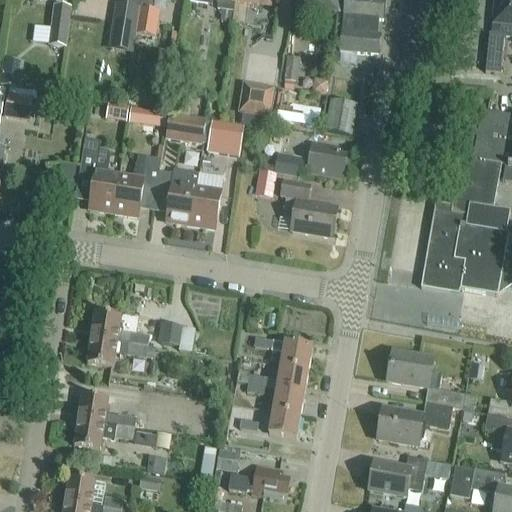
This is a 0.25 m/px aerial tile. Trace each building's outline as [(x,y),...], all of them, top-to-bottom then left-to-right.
[(128,0),(128,8),(120,7),(114,51),(135,54),(137,36),(140,12),(141,1),(141,0),(128,0)] [(236,5),(237,0),(188,0),(188,4),(212,7),(212,2),(218,3),(217,12),(234,14),(235,5),(236,5)] [(272,0),(237,0),(236,5),(272,10),(272,0)] [(341,16),(342,0),(301,0),(300,11),(341,16)] [(382,23),(384,2),(379,2),(378,0),(344,0),(339,54),(377,58),(379,38),(376,38),(378,23),(382,23)] [(511,39),(511,0),(496,0),(495,12),(493,12),(491,36),(489,36),(485,75),(500,77),(504,39),(511,39)] [(67,50),(72,10),(54,8),(49,48),(67,50)] [(160,14),(140,12),(137,36),(156,38),(160,14)] [(180,36),(171,35),(169,52),(178,53),(180,36)] [(179,55),(164,53),(162,71),(177,72),(179,55)] [(297,85),(300,61),(286,60),(283,83),(297,85)] [(0,87),(21,91),(25,65),(3,62),(0,83),(0,87)] [(72,85),(64,84),(62,96),(70,97),(72,85)] [(244,85),(238,116),(271,122),(276,91),(244,85)] [(177,116),(189,118),(192,95),(181,93),(177,116)] [(0,186),(5,155),(0,154),(3,139),(0,139),(0,123),(1,116),(5,116),(4,118),(29,122),(32,101),(7,97),(7,103),(3,103),(4,100),(0,99),(0,186)] [(325,134),(349,138),(355,106),(330,102),(325,134)] [(112,106),(101,104),(99,119),(109,121),(112,106)] [(127,125),(129,109),(121,108),(119,124),(127,125)] [(147,113),(132,110),(130,122),(146,124),(147,113)] [(511,118),(481,113),(478,127),(475,127),(471,147),(475,148),(472,163),(501,168),(505,168),(502,184),(511,185),(511,118)] [(202,149),(206,122),(170,116),(166,143),(202,149)] [(245,129),(214,124),(208,155),(239,160),(245,129)] [(256,139),(257,130),(248,128),(247,137),(256,139)] [(114,217),(120,178),(107,176),(110,157),(108,154),(99,152),(100,145),(85,142),(78,182),(94,184),(89,214),(114,217)] [(276,169),(276,170),(274,176),(276,176),(298,180),(300,172),(307,173),(307,175),(342,181),(346,158),(338,156),(339,151),(312,146),(309,165),(301,164),(301,162),(278,157),(276,169)] [(161,163),(147,161),(139,159),(132,180),(120,178),(114,217),(138,221),(143,192),(156,195),(161,163)] [(511,279),(503,267),(508,236),(506,235),(510,215),(493,212),(501,168),(472,163),(460,160),(452,208),(435,206),(421,291),(449,296),(450,291),(498,299),(498,298),(511,287),(511,279)] [(202,171),(210,172),(211,163),(203,162),(202,171)] [(263,166),(262,174),(274,176),(276,170),(276,169),(263,166)] [(190,230),(197,191),(199,177),(175,173),(166,226),(190,230)] [(260,174),(257,195),(273,197),(276,176),(274,176),(262,174),(260,174)] [(199,180),(190,230),(215,234),(223,183),(199,180)] [(331,242),(337,211),(297,205),(298,203),(307,204),(310,188),(283,184),(281,200),(286,201),(283,220),(294,222),(292,235),(331,242)] [(0,331),(11,333),(16,307),(0,304),(0,331)] [(150,338),(119,334),(121,320),(95,316),(91,342),(148,350),(150,338)] [(250,321),(249,329),(258,330),(259,322),(250,321)] [(192,356),(196,333),(163,328),(160,347),(179,350),(179,354),(192,356)] [(147,359),(148,350),(91,342),(87,367),(113,371),(115,357),(147,362),(147,359)] [(309,374),(313,352),(256,343),(255,352),(282,358),(280,370),(309,374)] [(148,350),(147,359),(155,360),(156,351),(148,350)] [(430,376),(433,363),(393,356),(388,385),(428,392),(425,407),(463,413),(465,398),(439,394),(442,378),(430,376)] [(482,383),(484,370),(472,368),(470,381),(482,383)] [(304,397),(309,374),(280,370),(277,392),(304,397)] [(250,379),(239,377),(238,385),(248,387),(250,379)] [(491,402),(488,418),(511,422),(511,378),(508,377),(503,405),(491,402)] [(264,398),(265,390),(248,387),(247,395),(264,398)] [(167,418),(170,397),(140,392),(136,413),(167,418)] [(300,419),(304,397),(277,392),(273,415),(300,419)] [(137,421),(106,416),(108,403),(82,398),(78,424),(135,433),(137,421)] [(477,401),(466,399),(466,398),(465,398),(463,413),(462,417),(464,417),(474,419),(477,401)] [(449,433),(450,426),(461,428),(464,417),(462,417),(463,413),(425,407),(423,419),(383,412),(378,443),(418,450),(421,428),(449,433)] [(296,443),(300,419),(273,415),(269,438),(296,443)] [(511,422),(488,418),(485,433),(494,435),(491,452),(504,455),(502,466),(511,467),(511,422)] [(133,444),(135,433),(78,424),(74,449),(100,453),(102,442),(115,444),(115,441),(133,444)] [(257,436),(259,427),(241,424),(240,433),(257,436)] [(162,450),(163,439),(136,435),(134,448),(156,451),(156,449),(162,450)] [(237,475),(241,453),(220,449),(216,472),(237,475)] [(212,485),(217,453),(205,451),(199,482),(212,485)] [(100,458),(99,466),(119,470),(121,461),(100,458)] [(165,479),(167,462),(149,459),(147,476),(165,479)] [(422,493),(427,464),(408,461),(405,472),(374,467),(369,495),(406,501),(408,490),(422,493)] [(447,469),(437,467),(434,483),(444,484),(447,469)] [(286,498),(289,481),(282,480),(283,474),(256,470),(254,483),(231,479),(229,493),(247,497),(247,494),(252,495),(252,498),(264,500),(265,494),(286,498)] [(506,479),(474,473),(455,470),(450,499),(469,502),(471,493),(498,498),(495,511),(511,511),(511,492),(504,491),(506,479)] [(160,494),(162,482),(141,479),(139,491),(160,494)] [(69,481),(65,506),(91,510),(91,509),(95,485),(69,481)] [(211,506),(219,508),(221,494),(213,492),(211,506)] [(105,500),(103,511),(104,511),(122,511),(124,503),(105,500)]
